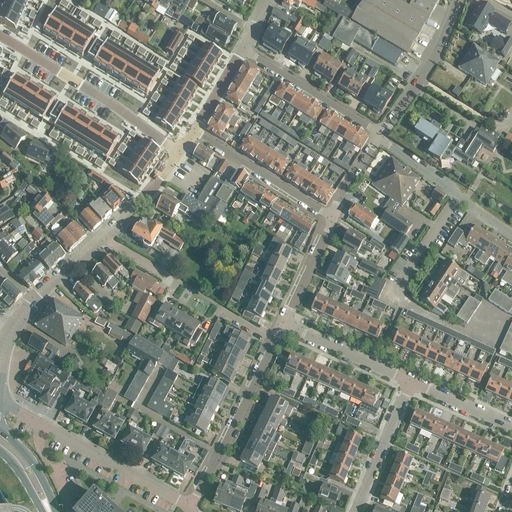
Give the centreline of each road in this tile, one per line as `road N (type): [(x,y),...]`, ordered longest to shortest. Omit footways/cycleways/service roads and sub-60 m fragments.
road 1 (residential): [(0,34),(183,151)]
road 2 (residential): [(473,334),(395,297),(456,193)]
road 3 (residential): [(187,507),(270,340)]
road 4 (residential): [(187,507),(40,423)]
road 5 (residential): [(379,133),(242,49)]
road 6 (residential): [(195,134),(328,218)]
road 7 (residential): [(379,133),(425,73),(458,0)]
road 8 (residential): [(408,383),(279,322)]
road 9 (residential): [(356,511),(408,383)]
road 10 (residential): [(98,239),(183,151)]
